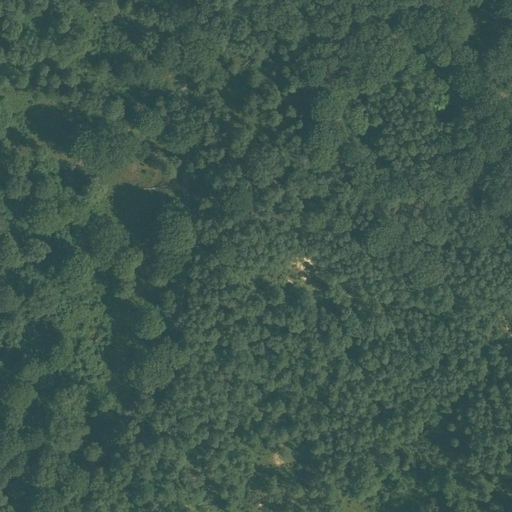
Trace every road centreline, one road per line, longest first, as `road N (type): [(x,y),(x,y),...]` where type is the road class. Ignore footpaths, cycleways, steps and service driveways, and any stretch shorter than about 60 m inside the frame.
road 1 (track): [(65,511),(164,359),(180,301),(187,245),(176,0)]
road 2 (track): [(511,122),(379,0)]
